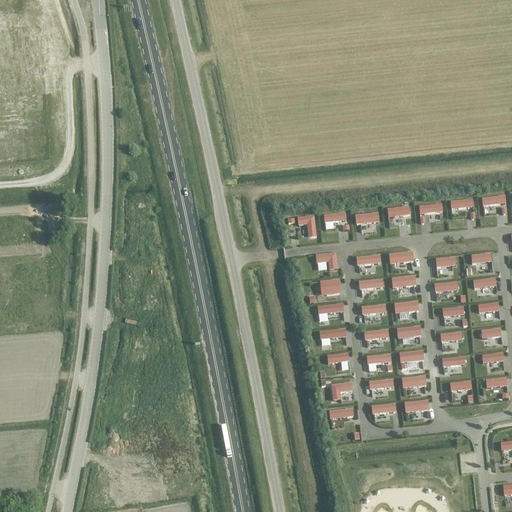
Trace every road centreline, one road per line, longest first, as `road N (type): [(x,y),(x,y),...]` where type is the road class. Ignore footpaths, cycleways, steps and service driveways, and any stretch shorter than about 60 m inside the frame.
road 1 (unclassified): [(173,0),(282,511)]
road 2 (primary): [(138,0),(242,511)]
road 3 (unclassified): [(97,0),(107,204),(87,404),(66,511)]
